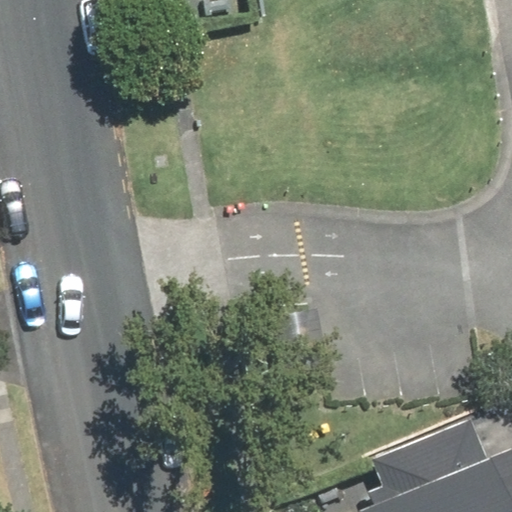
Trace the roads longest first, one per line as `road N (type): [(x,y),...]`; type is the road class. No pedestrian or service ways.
road 1 (residential): [(79,274),(486,259)]
road 2 (residential): [(79,274),(32,0)]
road 3 (residential): [(119,511),(79,274)]
